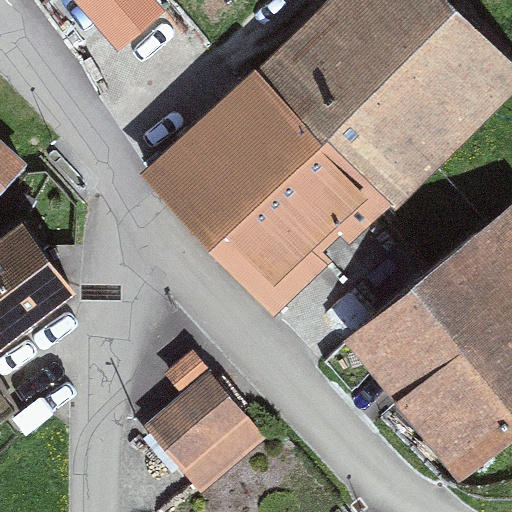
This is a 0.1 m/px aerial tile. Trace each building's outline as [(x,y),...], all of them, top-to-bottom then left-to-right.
[(82,0),(119,42),(155,10),(145,0),(82,0)] [(337,0),(258,72),(384,202),(511,76),(511,57),(455,0),(337,0)] [(149,169),(191,223),(200,215),(256,271),(250,278),(277,305),(384,202),(258,72),(149,169)] [(0,182),(20,161),(0,142),(0,182)] [(353,332),(459,466),(511,423),(511,204),(475,232),(353,332)] [(0,381),(0,335),(68,284),(23,224),(0,241),(0,412),(12,403),(0,381)] [(240,412),(212,378),(155,427),(183,461),(240,412)]
